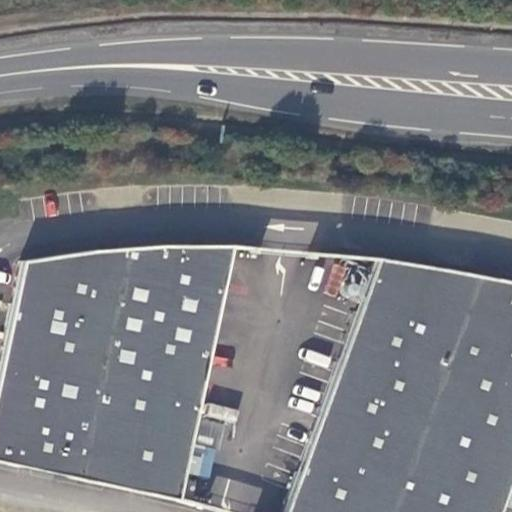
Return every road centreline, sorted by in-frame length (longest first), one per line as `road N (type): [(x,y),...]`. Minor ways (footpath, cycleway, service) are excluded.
road 1 (secondary): [(511,70),(168,53),(93,60),(12,81)]
road 2 (secondary): [(12,81),(511,122)]
